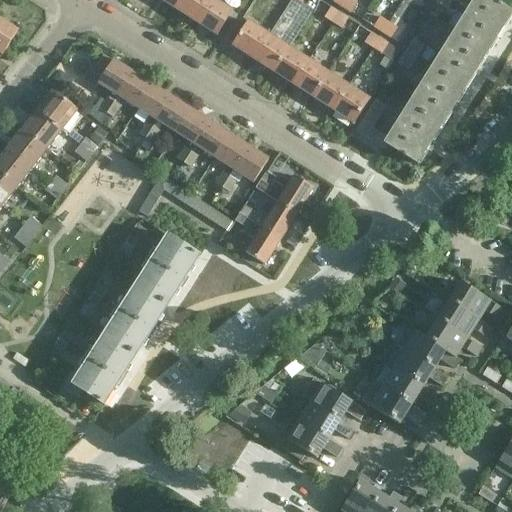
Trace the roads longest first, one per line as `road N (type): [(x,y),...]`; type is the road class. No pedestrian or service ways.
road 1 (residential): [(410,210),(82,5)]
road 2 (residential): [(128,440),(410,210)]
road 3 (residential): [(410,210),(511,126)]
road 4 (residential): [(323,511),(365,445),(409,473)]
road 5 (residential): [(0,106),(82,5)]
road 6 (residential): [(231,511),(128,440)]
